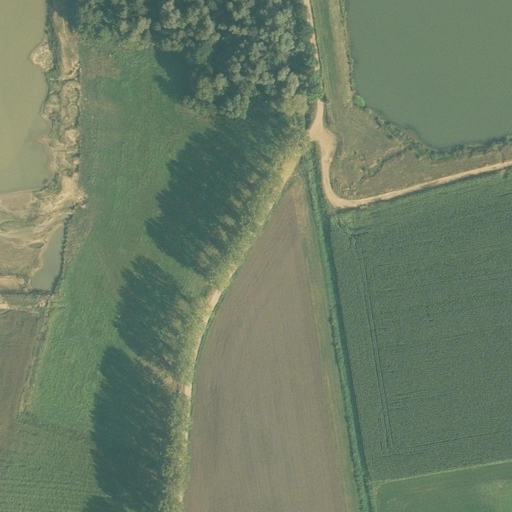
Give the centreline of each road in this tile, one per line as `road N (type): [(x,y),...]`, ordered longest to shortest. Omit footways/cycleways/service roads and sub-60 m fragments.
road 1 (track): [(175,511),(197,335),(314,123),(318,83),(305,0)]
road 2 (track): [(446,181),(399,320),(338,441),(345,511)]
road 3 (track): [(318,106),(337,207),(511,166)]
